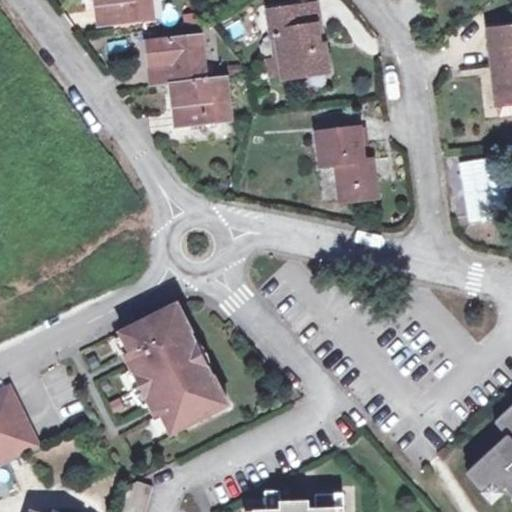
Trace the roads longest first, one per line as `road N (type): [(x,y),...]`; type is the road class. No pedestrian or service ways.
road 1 (residential): [(196,243),(112,111),(25,0)]
road 2 (residential): [(431,270),(414,69),(366,0)]
road 3 (unclassified): [(431,270),(255,229),(196,243)]
